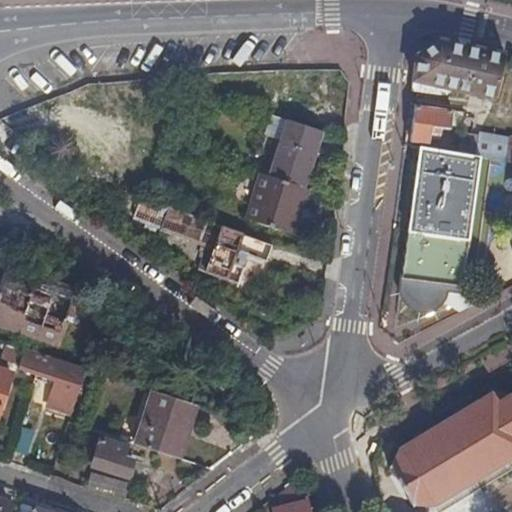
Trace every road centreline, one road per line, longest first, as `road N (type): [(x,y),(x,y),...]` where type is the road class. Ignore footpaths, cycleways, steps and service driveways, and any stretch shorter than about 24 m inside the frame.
road 1 (tertiary): [(327,417),(352,323),(388,11)]
road 2 (tertiary): [(0,171),(327,417)]
road 3 (tertiary): [(388,11),(92,21),(0,32)]
road 4 (tertiary): [(327,417),(511,318)]
road 5 (residential): [(202,511),(327,417)]
road 6 (tertiary): [(388,11),(511,32)]
